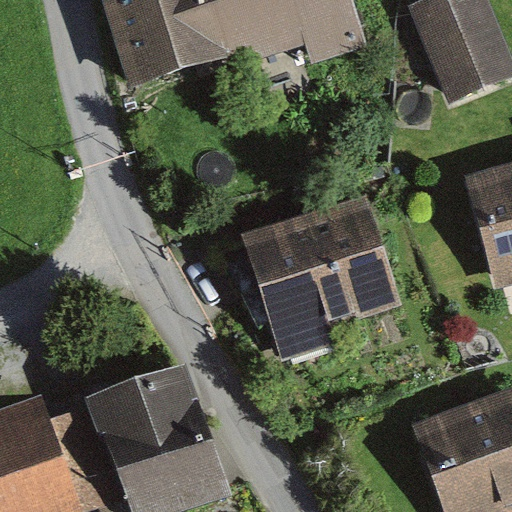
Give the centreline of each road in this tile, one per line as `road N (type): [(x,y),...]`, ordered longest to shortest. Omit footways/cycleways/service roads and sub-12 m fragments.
road 1 (unclassified): [(304,511),(151,257),(96,111),(72,0)]
road 2 (track): [(0,319),(77,260),(110,215),(121,177)]
